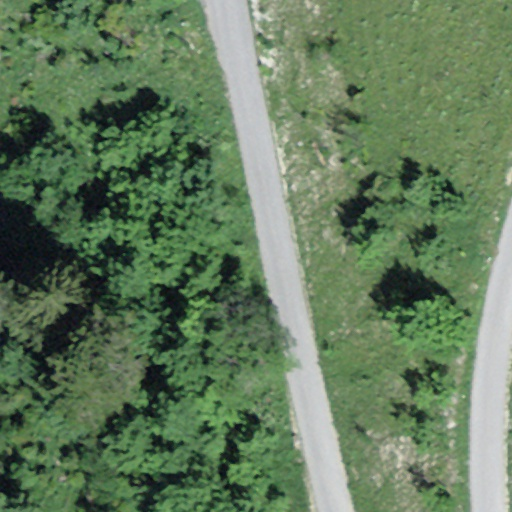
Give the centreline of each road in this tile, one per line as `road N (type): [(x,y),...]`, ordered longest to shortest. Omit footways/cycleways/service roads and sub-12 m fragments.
road 1 (unclassified): [(229,0),(339,511)]
road 2 (unclassified): [(488,511),(490,371),(511,253)]
